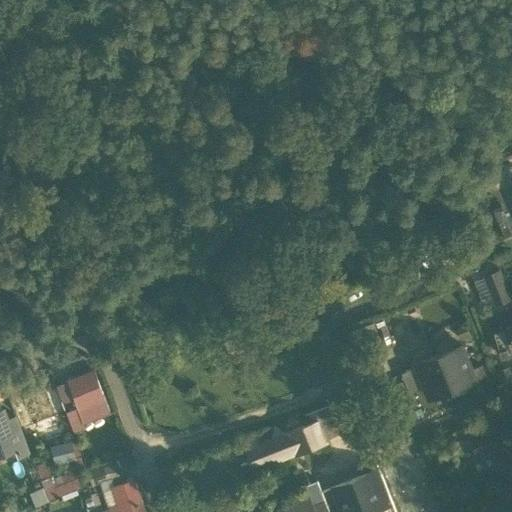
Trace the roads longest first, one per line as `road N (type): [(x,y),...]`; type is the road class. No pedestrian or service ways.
road 1 (residential): [(210,511),(484,406)]
road 2 (residential): [(0,375),(97,337),(165,511)]
road 3 (track): [(97,337),(0,75)]
